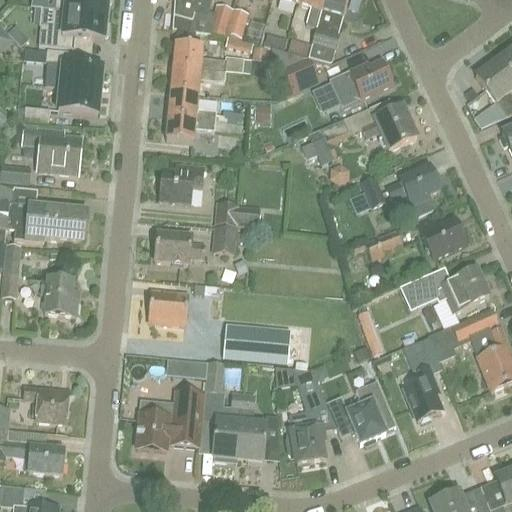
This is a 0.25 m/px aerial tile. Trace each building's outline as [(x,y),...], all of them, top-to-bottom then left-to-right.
[(42,12),(106,19),(107,8),(111,8),(111,0),(55,0),(54,13),(42,12)] [(194,18),(199,0),(174,0),(174,2),(172,34),(189,37),(194,18)] [(207,21),(209,14),(212,0),(199,0),(194,18),(207,21)] [(298,9),(300,0),(272,0),(272,2),(298,9)] [(300,0),(298,9),(310,13),(306,30),(317,33),(321,16),(325,0),(300,0)] [(325,0),(321,16),(312,49),(309,62),(308,63),(318,66),(321,54),(333,57),(337,40),(343,22),(349,0),(325,0)] [(211,37),(224,41),(232,14),(219,10),(211,37)] [(106,19),(42,12),(42,13),(54,14),(53,30),(40,28),(38,51),(72,54),(73,42),(104,45),(104,41),(108,42),(109,30),(105,29),(106,19)] [(240,42),(247,19),(233,15),(226,38),(240,42)] [(0,26),(0,42),(9,51),(17,43),(0,26)] [(176,49),(173,72),(226,77),(226,76),(243,78),(244,65),(226,63),(225,70),(222,69),(222,66),(202,64),(203,51),(193,50),(195,37),(189,36),(189,37),(177,35),(176,49)] [(264,50),(272,52),(275,41),(267,38),(264,50)] [(233,42),(230,52),(257,59),(260,50),(233,42)] [(309,62),(312,49),(293,44),(289,57),(309,62)] [(511,54),(500,63),(511,79),(511,54)] [(45,68),(63,70),(63,69),(64,57),(47,55),(45,68)] [(307,64),(271,55),(291,101),(318,89),(307,64)] [(511,102),(509,98),(511,95),(511,79),(500,63),(475,82),(494,108),(495,108),(506,122),(511,119),(511,102)] [(348,76),(329,85),(342,113),(361,104),(392,90),(381,67),(369,72),(367,68),(348,76)] [(63,69),(63,70),(60,93),(99,97),(101,73),(63,69)] [(170,99),(198,102),(200,84),(225,86),(226,77),(173,72),(170,99)] [(97,120),(99,97),(60,93),(58,116),(97,120)] [(168,122),(215,127),(217,115),(197,113),(198,102),(170,99),(168,122)] [(349,140),(361,134),(365,144),(380,137),(388,156),(416,143),(401,111),(374,124),(369,114),(359,118),(358,118),(351,121),(319,135),(320,136),(343,125),(349,140)] [(0,136),(12,123),(0,112),(0,136)] [(49,128),(50,115),(25,113),(24,125),(49,128)] [(223,114),(223,117),(221,128),(242,130),(243,116),(223,114)] [(215,127),(168,122),(166,145),(193,148),(195,134),(214,136),(215,127)] [(25,129),(23,148),(35,149),(41,150),(38,177),(77,181),(81,145),(56,143),(56,137),(38,135),(38,130),(25,129)] [(511,132),(501,138),(511,162),(511,132)] [(321,171),(334,165),(324,142),(320,144),(317,137),(308,141),(321,171)] [(201,194),(203,174),(177,172),(176,178),(163,176),(160,208),(190,211),(192,193),(201,194)] [(399,188),(386,194),(392,206),(405,200),(415,223),(432,215),(427,204),(428,204),(426,200),(439,194),(429,172),(398,186),(399,188)] [(2,173),(0,187),(29,189),(30,175),(2,173)] [(384,208),(374,185),(361,190),(371,213),(384,208)] [(43,250),(44,245),(83,249),(86,217),(12,209),(13,196),(0,194),(0,234),(6,235),(6,236),(14,237),(13,247),(43,250)] [(258,234),(260,214),(238,211),(216,209),(214,229),(258,234)] [(436,233),(435,230),(432,224),(418,231),(432,264),(464,250),(453,225),(436,233)] [(232,259),(235,236),(214,234),(212,257),(232,259)] [(371,268),(403,254),(395,235),(363,249),(371,268)] [(204,265),(206,250),(191,249),(192,241),(157,238),(155,267),(189,270),(190,263),(204,265)] [(14,303),(17,273),(19,251),(6,250),(4,273),(1,302),(14,303)] [(426,282),(407,290),(417,312),(435,304),(437,308),(444,305),(450,318),(467,311),(487,302),(475,274),(455,283),(455,284),(450,287),(432,295),(426,282)] [(75,322),(77,305),(71,304),(73,285),(47,283),(47,286),(41,286),(40,299),(46,299),(44,319),(75,322)] [(185,331),(188,302),(152,298),(149,328),(185,331)] [(436,338),(443,353),(485,335),(489,336),(497,356),(477,364),(490,397),(511,387),(511,375),(508,365),(511,364),(491,314),(436,338)] [(370,315),(358,319),(374,360),(385,356),(370,315)] [(290,338),(226,332),(222,365),(287,371),(290,338)] [(208,369),(206,388),(205,398),(219,399),(222,370),(208,369)] [(417,427),(440,417),(433,401),(438,399),(427,371),(417,375),(422,389),(404,396),(417,427)] [(296,469),(300,469),(303,471),(309,470),(310,467),(323,465),(320,447),(323,447),(321,435),(336,433),(325,409),(311,376),(307,377),(292,375),(305,412),(309,433),(291,436),(291,440),(287,441),(285,445),(287,457),(290,461),(295,460),(296,469)] [(325,409),(336,433),(338,439),(352,433),(360,451),(362,449),(365,452),(375,448),(375,444),(385,440),(384,437),(395,432),(376,387),(355,396),(362,411),(347,418),(341,402),(325,409)] [(66,430),(69,397),(25,393),(24,405),(37,406),(35,427),(66,430)] [(140,420),(136,455),(166,457),(167,445),(171,446),(171,450),(198,452),(201,425),(203,401),(197,400),(188,399),(176,398),(175,409),(141,406),(140,420)] [(242,416),(238,464),(262,467),(262,465),(264,448),(275,449),(274,423),(266,422),(265,430),(251,429),(254,401),(243,400),(242,416)] [(0,414),(0,436),(7,437),(9,415),(0,414)] [(227,463),(238,464),(242,416),(216,414),(212,462),(214,462),(214,466),(226,467),(227,463)] [(61,480),(64,456),(34,454),(34,449),(6,446),(7,437),(0,436),(0,465),(4,466),(4,460),(29,463),(28,477),(61,480)] [(511,511),(511,474),(495,482),(506,510),(507,509),(507,511),(511,511)] [(0,511),(7,511),(22,511),(24,493),(0,490),(0,511)] [(463,511),(457,498),(431,509),(432,511),(463,511)]
